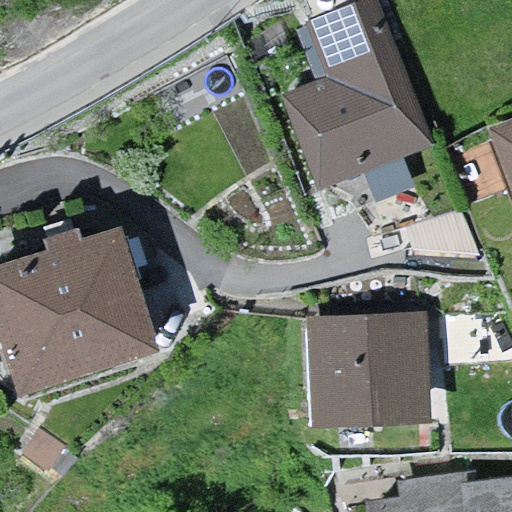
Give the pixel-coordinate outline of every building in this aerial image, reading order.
[(391,0),(348,0),(305,16),(329,80),(287,96),(320,183),(442,138),(391,0)] [(511,115),(494,122),(511,167),(511,115)] [(126,216),(0,259),(0,323),(22,388),(168,338),(126,216)] [(435,309),(314,311),(316,420),(437,418),(435,309)] [(511,511),(511,463),(376,482),(379,511),(511,511)]
